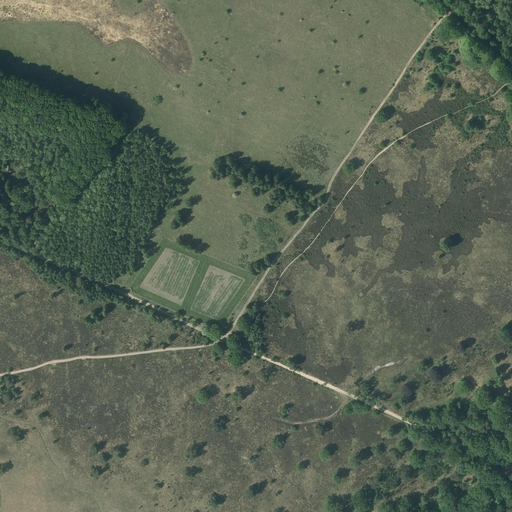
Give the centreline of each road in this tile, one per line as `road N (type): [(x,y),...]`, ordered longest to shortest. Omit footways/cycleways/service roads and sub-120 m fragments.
road 1 (track): [(220,338),(324,201),(342,161),(449,2)]
road 2 (track): [(220,338),(511,467)]
road 3 (track): [(0,241),(220,338)]
road 4 (track): [(0,374),(220,338)]
